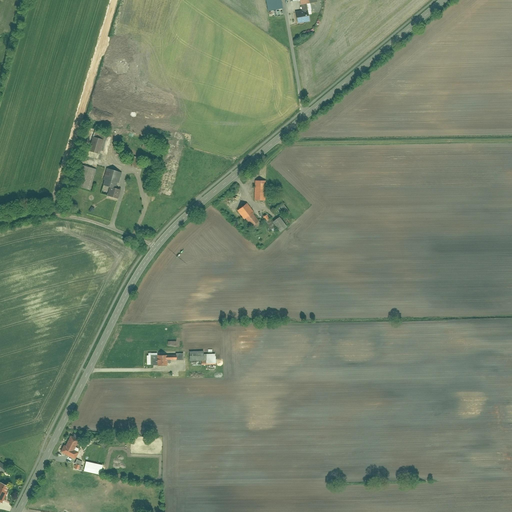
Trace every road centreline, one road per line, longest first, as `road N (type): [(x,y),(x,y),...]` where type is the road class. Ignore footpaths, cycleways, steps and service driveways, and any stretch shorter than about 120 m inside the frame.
road 1 (secondary): [(18,511),(154,248),(443,0)]
road 2 (track): [(116,51),(99,47),(54,209)]
